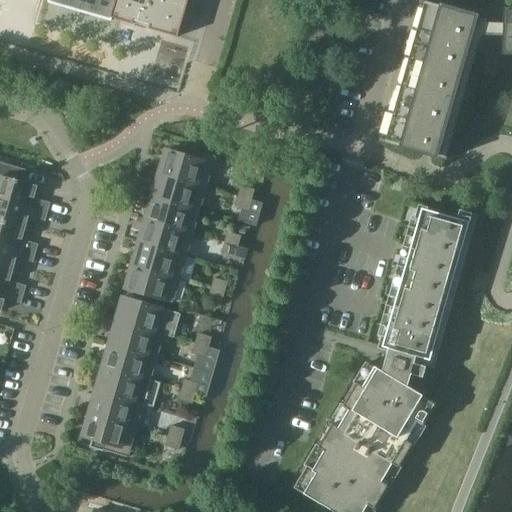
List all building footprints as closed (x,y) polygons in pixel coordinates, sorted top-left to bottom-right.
[(47,0),(48,0),(48,3),(111,21),(111,18),(132,25),(133,22),(149,26),(148,29),(177,38),(187,0),(47,0)] [(380,139),(379,141),(380,142),(422,154),(430,156),(446,160),(468,81),(473,64),(476,53),(481,36),(485,23),(486,19),(419,1),(419,3),(425,5),(387,141),(381,139),(380,139)] [(161,162),(158,173),(205,187),(205,186),(200,185),(213,157),(214,157),(214,156),(189,149),(187,156),(169,151),(165,164),(162,163),(162,162),(161,162)] [(0,199),(47,213),(50,204),(33,199),(37,187),(21,182),(25,171),(0,163),(0,199)] [(205,187),(158,173),(157,175),(158,175),(162,176),(159,187),(155,186),(155,185),(154,185),(151,196),(199,210),(199,209),(194,208),(205,187),(205,188),(205,187)] [(240,186),(237,196),(250,200),(253,190),(240,186)] [(199,210),(151,196),(150,198),(152,198),(155,199),(152,210),(149,209),(149,208),(148,208),(144,219),(192,233),(192,232),(187,231),(198,210),(198,211),(199,210)] [(248,210),(250,200),(237,196),(234,206),(248,210)] [(45,221),(47,213),(0,199),(0,221),(25,228),(28,216),(45,221)] [(469,222),(459,219),(421,208),(381,347),(387,349),(381,371),(367,363),(367,364),(373,368),(362,387),(355,383),(342,406),(348,410),(337,428),(331,424),(317,447),(323,451),(312,469),(306,465),(293,488),(332,511),(362,511),(367,505),(373,509),(386,485),(380,482),(391,464),(397,467),(411,444),(405,441),(416,423),(422,426),(435,404),(407,386),(410,374),(422,378),(425,367),(413,363),(415,357),(429,361),(469,222)] [(192,233),(144,219),(144,221),(145,221),(149,222),(145,233),(142,232),(142,231),(141,231),(138,242),(185,256),(185,255),(180,254),(191,234),(192,234),(192,233)] [(21,240),(25,228),(0,221),(0,244),(35,254),(38,245),(21,240)] [(226,232),(224,242),(237,246),(240,236),(226,232)] [(185,256),(138,242),(137,244),(138,244),(142,245),(139,256),(135,255),(135,254),(134,254),(131,265),(179,279),(174,277),(185,257),(185,256)] [(234,256),(237,246),(224,242),(221,252),(234,256)] [(32,263),(35,254),(0,244),(0,266),(13,270),(16,258),(32,263)] [(179,279),(131,265),(130,267),(132,267),(135,268),(132,279),(129,278),(129,277),(127,277),(124,290),(125,291),(125,289),(172,303),(172,302),(167,300),(178,280),(179,279)] [(9,282),(13,270),(0,266),(0,289),(23,296),(25,287),(9,282)] [(213,278),(210,288),(224,292),(227,282),(213,278)] [(224,292),(210,288),(207,298),(221,302),(224,292)] [(20,304),(23,296),(0,289),(0,311),(0,312),(4,299),(20,304)] [(118,309),(115,321),(174,338),(174,337),(169,336),(180,315),(181,315),(181,314),(126,298),(123,311),(119,310),(118,309)] [(174,338),(115,321),(114,322),(116,323),(116,322),(119,323),(116,334),(112,333),(113,333),(111,332),(108,344),(156,357),(151,355),(162,335),(174,338)] [(197,334),(194,343),(208,347),(210,338),(197,334)] [(205,357),(208,347),(194,343),(191,353),(197,355),(205,357)] [(156,357),(108,344),(108,345),(109,346),(109,345),(112,346),(109,357),(106,356),(105,355),(102,367),(161,384),(161,383),(144,378),(155,358),(156,358),(156,357)] [(197,355),(193,368),(213,374),(220,351),(208,347),(205,357),(197,355)] [(161,384),(102,367),(101,369),(102,369),(102,368),(106,369),(103,381),(99,380),(99,379),(98,379),(95,390),(154,407),(154,406),(149,405),(160,384),(161,384)] [(193,368),(189,381),(197,384),(194,393),(207,397),(213,374),(193,368)] [(184,380),(181,390),(194,393),(197,384),(189,381),(184,380)] [(154,407),(95,390),(94,392),(96,392),(96,391),(99,392),(96,404),(92,403),(93,402),(91,402),(88,413),(136,427),(136,426),(131,425),(142,404),(154,407)] [(191,403),(194,393),(181,390),(178,399),(191,403)] [(136,427),(88,413),(88,415),(89,415),(89,414),(92,415),(89,427),(86,426),(86,425),(85,425),(81,438),(82,438),(83,437),(91,440),(89,448),(102,451),(102,450),(121,456),(135,427),(136,427)] [(170,426),(168,436),(181,439),(184,430),(170,426)] [(178,449),(181,439),(168,436),(165,445),(178,449)] [(255,505),(259,491),(242,486),(238,500),(255,505)]
